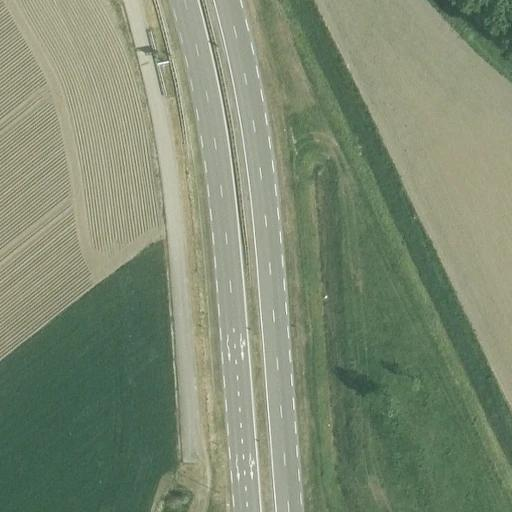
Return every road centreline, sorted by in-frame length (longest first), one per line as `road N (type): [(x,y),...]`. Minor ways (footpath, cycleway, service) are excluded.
road 1 (primary): [(182,0),(206,98),(228,273),(246,511)]
road 2 (primary): [(288,511),(252,114),(228,0)]
road 3 (unclassified): [(191,459),(170,195),(129,0)]
